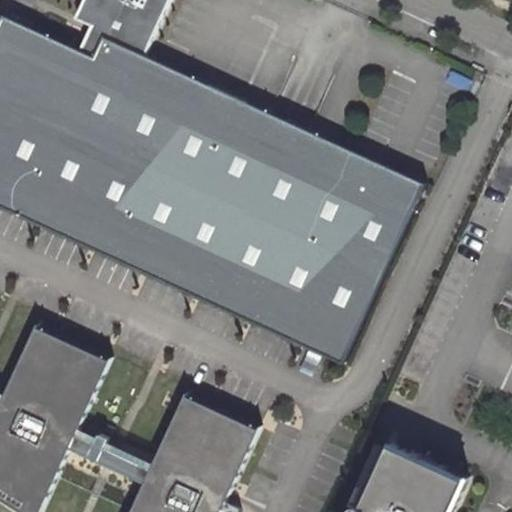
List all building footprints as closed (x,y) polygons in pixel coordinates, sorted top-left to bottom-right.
[(6,12),(0,24),(0,202),(339,360),(423,181),(145,52),(169,0),(83,0),(76,16),(92,23),(81,47),(6,12)] [(106,357),(33,323),(0,393),(0,496),(25,511),(33,511),(66,443),(72,430),(106,357)] [(141,478),(125,511),(214,511),(215,511),(220,500),(255,426),(181,392),(147,465),(141,478)] [(72,430),(66,443),(141,478),(147,465),(100,443),(91,439),(72,430)] [(95,431),(91,439),(100,443),(104,435),(95,431)] [(452,511),(468,478),(391,442),(363,504),(369,507),(367,511),(452,511)] [(220,500),(215,511),(214,511),(235,511),(235,510),(235,508),(234,506),(220,500)]
